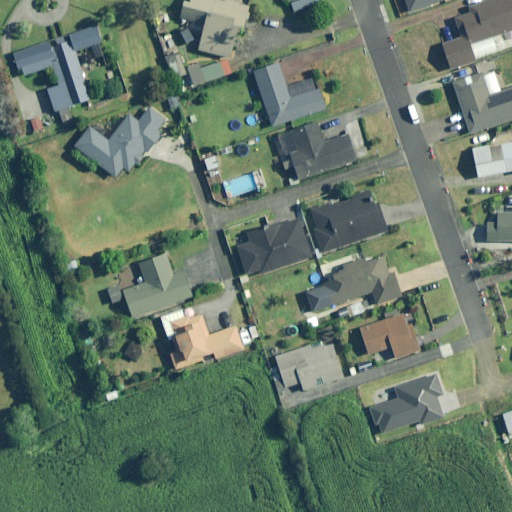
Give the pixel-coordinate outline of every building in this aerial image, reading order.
[(249,6),(225,0),(188,0),(183,19),(205,25),(198,51),(234,61),(249,6)] [(405,0),(410,13),(449,0),(405,0)] [(459,40),(442,45),(451,73),(479,64),(473,46),(511,32),(511,5),(510,0),(495,0),(451,15),(459,40)] [(94,26),(10,56),(19,81),(51,70),(58,87),(46,91),(54,114),(91,100),(74,54),(101,44),(94,26)] [(187,75),(181,53),(167,57),(174,79),(187,75)] [(278,64),(252,73),(271,131),(327,112),(320,88),(289,98),(278,64)] [(481,75),(454,84),(471,136),(511,122),(511,87),(488,95),(481,75)] [(108,142),(89,128),(74,148),(122,183),(168,123),(148,108),(137,121),(128,115),(108,142)] [(318,126),(284,137),(298,183),(357,164),(347,135),(324,143),(318,126)] [(511,146),(473,154),(479,182),(511,175),(511,146)] [(373,191),(307,213),(321,254),(387,232),(373,191)] [(511,217),(486,217),(486,243),(511,243),(511,217)] [(310,259),(298,221),(233,243),(246,281),(310,259)] [(167,256),(140,266),(147,286),(123,294),(133,321),(195,299),(185,271),(174,274),(167,256)] [(388,276),(382,256),(330,272),(333,282),(323,285),(330,308),(371,296),(375,308),(402,299),(395,274),(388,276)] [(406,309),(359,324),(369,352),(391,345),(395,356),(419,347),(406,309)] [(242,349),(235,328),(209,337),(201,313),(165,325),(180,370),(242,349)] [(330,334),(275,353),(286,384),(300,379),(303,387),(344,373),(330,334)] [(145,347),(133,340),(125,354),(137,361),(145,347)]
